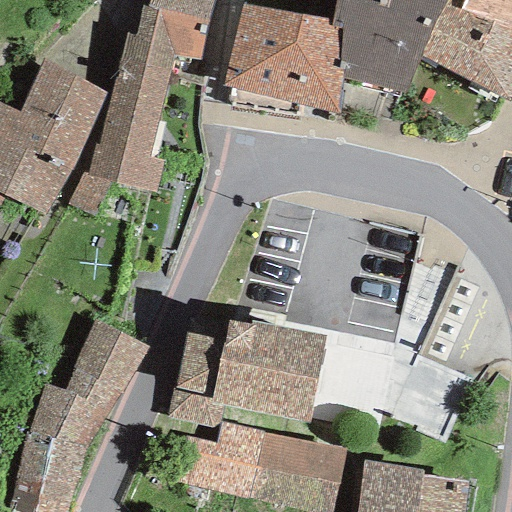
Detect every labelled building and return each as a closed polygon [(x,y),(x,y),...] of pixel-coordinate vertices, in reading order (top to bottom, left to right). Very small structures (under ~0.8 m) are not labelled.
[(212,0),(148,0),(146,6),(141,6),(135,37),(173,45),(171,55),(198,62),(206,22),(212,0)] [(447,0),(336,0),(330,29),(335,31),(336,70),(341,71),(340,78),(404,93),(421,56),(444,6),(447,0)] [(511,27),(511,0),(463,0),(459,9),(511,27)] [(326,21),(241,5),(222,86),(336,112),(340,78),(341,71),(336,70),(335,31),(330,29),(325,28),(326,21)] [(509,101),(511,92),(511,27),(459,9),(444,6),(421,56),(509,101)] [(162,161),(148,157),(171,55),(173,45),(135,37),(125,34),(98,146),(93,145),(86,173),(86,177),(108,182),(155,193),(162,161)] [(0,195),(44,218),(106,93),(42,61),(17,112),(0,103),(0,195)] [(92,217),(108,182),(86,177),(86,173),(82,172),(65,205),(92,217)] [(148,348),(92,320),(71,368),(74,369),(63,392),(106,415),(148,348)] [(250,326),(226,321),(222,341),(185,333),(166,418),(214,428),(219,404),(308,423),(327,338),(251,322),(250,326)] [(442,443),(471,381),(415,356),(387,418),(442,443)] [(85,449),(106,415),(63,392),(42,385),(27,432),(85,449)] [(247,500),(262,433),(219,423),(215,444),(170,434),(160,481),(204,491),(247,500)] [(73,488),(85,449),(27,432),(15,476),(73,488)] [(330,511),(344,451),(262,433),(247,500),(301,511),(330,511)] [(421,470),(363,461),(355,511),(459,511),(464,485),(420,478),(421,470)] [(15,511),(66,511),(73,488),(15,476),(6,511),(15,511)]
